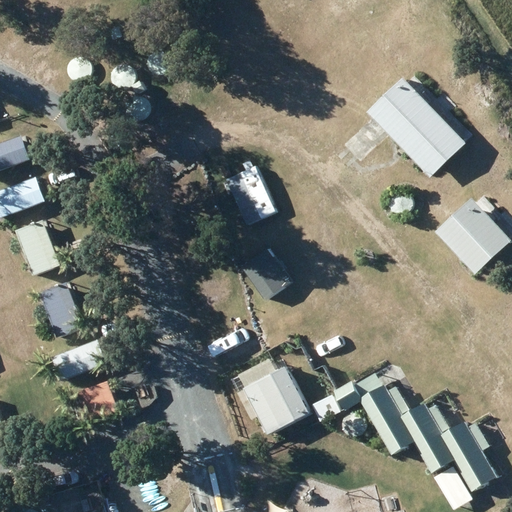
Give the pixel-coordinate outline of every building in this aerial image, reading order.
[(448,127),(384,64),(347,101),(411,164),(448,127)] [(18,133),(0,140),(0,169),(28,159),(18,133)] [(41,174),(0,189),(0,204),(5,217),(50,199),(41,174)] [(275,238),(260,189),(225,200),(241,249),(275,238)] [(498,213),(478,191),(439,227),(481,272),(511,242),(511,216),(503,208),(498,213)] [(49,217),(20,228),(37,275),(67,265),(49,217)] [(279,249),(245,267),(264,302),(298,284),(279,249)] [(81,283),(37,298),(52,341),(96,326),(81,283)] [(108,337),(55,356),(64,381),(117,362),(108,337)] [(268,364),(240,379),(261,419),(264,417),(274,435),(316,413),(291,365),(274,374),(268,364)] [(361,375),(339,388),(354,412),(365,405),(396,455),(416,443),(458,511),(459,511),(481,499),(475,490),(503,473),(469,419),(453,429),(436,401),(428,406),(407,373),(372,394),(361,375)] [(127,410),(113,374),(78,388),(92,424),(127,410)]
